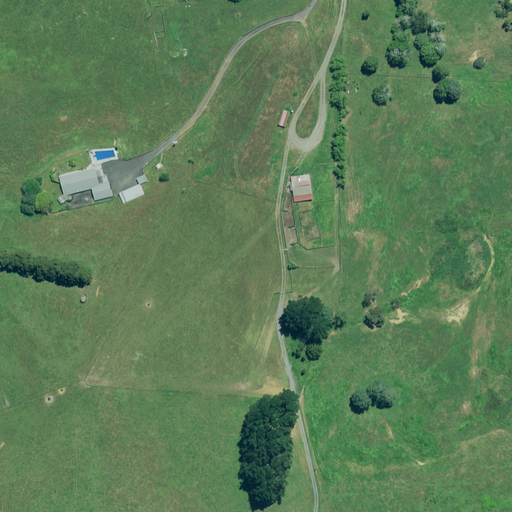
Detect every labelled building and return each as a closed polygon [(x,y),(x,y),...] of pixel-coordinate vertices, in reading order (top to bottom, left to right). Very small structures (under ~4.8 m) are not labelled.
[(287,113),(282,111),(277,126),(283,128),(287,113)] [(64,196),(64,197),(92,190),(94,202),(112,198),(108,184),(99,186),(95,170),(78,174),(78,173),(59,177),(64,196)] [(310,176),(291,178),(292,186),(290,187),(291,193),(293,193),(294,203),(313,201),(310,176)] [(147,183),(144,177),(136,180),(139,186),(147,183)] [(144,196),(139,186),(120,195),(124,205),(144,196)] [(65,197),(64,197),(64,196),(57,201),(61,206),(68,201),(65,197)]
